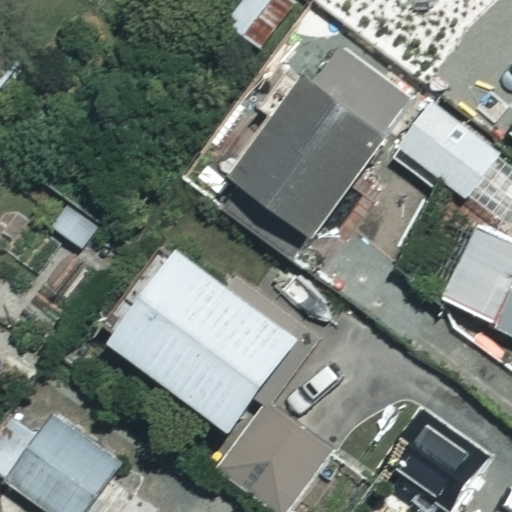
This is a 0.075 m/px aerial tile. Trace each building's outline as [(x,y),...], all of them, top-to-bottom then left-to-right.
[(305,10),(293,0),(256,0),(235,26),(267,54),(305,10)] [(396,66),(502,147),(511,133),(511,0),(311,0),(345,26),(352,17),(403,57),(396,66)] [(0,107),(30,70),(0,46),(0,107)] [(423,105),(350,53),(322,91),(304,79),(275,120),(292,132),(233,214),(304,265),(320,243),(336,254),(408,152),(396,143),(423,105)] [(504,151),(441,106),(408,152),(472,196),(504,151)] [(511,236),(489,226),(450,305),(511,335),(511,236)] [(320,356),(200,269),(134,361),(253,448),(279,413),(320,356)] [(303,511),(343,460),(279,413),(253,448),(233,476),(281,511),(303,511)] [(464,511),(500,463),(435,417),(395,472),(450,511),(464,511)] [(101,511),(132,469),(63,420),(16,486),(52,511),(101,511)]
